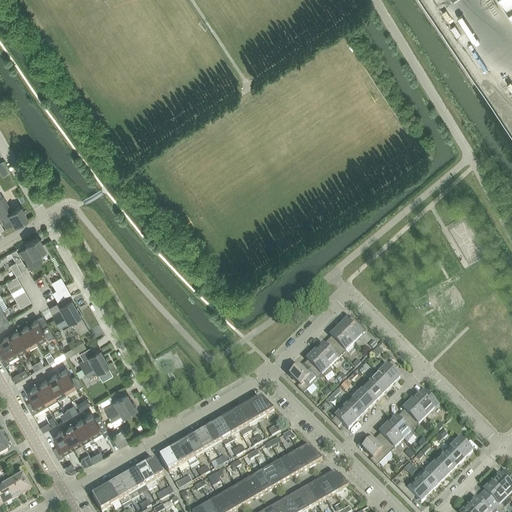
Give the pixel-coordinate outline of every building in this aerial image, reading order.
[(511,0),(502,0),(511,14),(511,0)] [(0,198),(0,218),(6,228),(13,224),(15,226),(27,219),(20,207),(11,213),(2,197),(0,198)] [(37,237),(25,244),(27,247),(19,252),(30,270),(40,264),(35,255),(44,250),(37,237)] [(16,262),(17,264),(22,261),(16,250),(10,253),(16,262)] [(16,276),(17,276),(22,273),(17,264),(16,262),(10,265),(16,276)] [(17,276),(16,276),(6,283),(9,288),(20,282),(17,276)] [(52,292),(57,301),(70,294),(65,285),(52,292)] [(17,302),(28,296),(25,290),(14,297),(17,302)] [(28,296),(17,302),(20,308),(31,302),(28,296)] [(89,331),(71,300),(60,306),(58,303),(49,308),(53,315),(52,315),(59,327),(70,321),(78,335),(88,329),(89,332),(89,331)] [(0,312),(0,325),(8,321),(5,315),(9,310),(8,308),(0,312)] [(339,330),(354,345),(366,333),(352,318),(348,322),(347,322),(339,330)] [(29,327),(37,341),(46,336),(48,339),(54,336),(48,325),(43,328),(37,319),(33,322),(34,324),(29,327)] [(37,341),(29,327),(28,325),(23,328),(24,330),(19,333),(27,347),(37,341)] [(354,345),(339,330),(331,337),(332,338),(328,342),(342,357),(354,345)] [(27,347),(19,333),(18,331),(13,333),(14,336),(9,339),(17,353),(27,347)] [(17,353),(9,339),(8,336),(3,339),(4,341),(0,343),(0,347),(3,351),(0,352),(0,358),(4,365),(9,362),(7,359),(17,353)] [(374,341),(369,346),(373,349),(377,345),(374,341)] [(82,342),(64,353),(66,358),(85,347),(82,342)] [(315,353),(330,368),(342,357),(328,342),(324,346),(323,345),(315,353)] [(91,346),(79,353),(83,360),(79,362),(87,376),(96,371),(96,372),(108,365),(99,349),(94,352),(91,346)] [(379,347),(373,353),(377,357),(383,351),(379,347)] [(50,352),(44,355),(49,363),(54,359),(50,352)] [(330,368),(315,353),(307,361),(308,362),(304,366),(318,380),(322,376),(325,378),(333,373),(329,369),(330,368)] [(379,375),(392,388),(401,379),(399,378),(394,373),(398,369),(392,362),(379,375)] [(318,380),(304,366),(300,370),(299,369),(291,377),(300,386),(298,388),(304,394),(318,380)] [(25,369),(20,372),(23,378),(29,375),(25,369)] [(65,391),(75,385),(77,389),(82,385),(76,375),(71,377),(66,369),(61,371),(62,373),(57,376),(65,391)] [(82,369),(76,372),(79,378),(85,375),(82,369)] [(355,373),(349,379),(352,382),(358,376),(355,373)] [(56,396),(58,400),(58,401),(68,395),(65,391),(57,376),(56,374),(51,377),(52,379),(47,382),(56,396)] [(370,384),(383,397),(392,388),(379,375),(370,384)] [(38,388),(46,402),(48,405),(58,400),(56,396),(47,382),(46,380),(41,383),(43,385),(38,388)] [(347,382),(341,387),(345,390),(350,385),(347,382)] [(362,392),(375,405),(383,397),(370,384),(362,392)] [(46,402),(38,388),(36,386),(32,388),(33,390),(27,394),(31,401),(26,404),(32,414),(38,411),(36,408),(46,402)] [(332,396),(335,399),(341,393),(338,390),(332,396)] [(420,395),(412,403),(427,418),(439,406),(425,391),(420,395)] [(353,401),(366,414),(375,405),(362,392),(353,401)] [(109,406),(104,409),(111,421),(116,418),(121,415),(123,417),(130,412),(131,414),(137,411),(133,403),(131,404),(126,394),(114,401),(115,403),(109,406)] [(335,399),(332,396),(326,402),(329,405),(335,399)] [(262,400),(249,408),(258,423),(275,413),(262,400)] [(345,409),(358,422),(366,414),(353,401),(345,409)] [(427,418),(412,403),(404,410),(404,411),(400,415),(415,430),(427,418)] [(68,418),(78,412),(74,405),(68,408),(64,412),(68,418)] [(241,413),(249,428),(258,423),(249,408),(241,413)] [(345,409),(332,422),(338,428),(342,424),(347,429),(349,431),(358,422),(345,409)] [(232,418),(241,433),(249,428),(241,413),(232,418)] [(88,418),(83,421),(91,436),(101,430),(107,440),(112,437),(102,420),(97,423),(92,414),(87,416),(88,418)] [(388,426),(403,441),(404,441),(407,444),(413,436),(411,434),(415,430),(400,415),(396,419),(396,418),(388,426)] [(52,417),(48,419),(52,426),(56,423),(52,417)] [(223,423),(232,438),(241,433),(232,418),(223,423)] [(91,436),(83,421),(82,419),(77,422),(78,424),(73,427),(82,441),(91,436)] [(440,422),(436,427),(440,431),(444,426),(440,422)] [(225,448),(234,442),(232,438),(223,423),(214,428),(223,443),(225,448)] [(72,447),(82,441),(73,427),(72,425),(67,428),(69,430),(63,433),(72,447)] [(278,426),(269,431),(272,437),(281,432),(278,426)] [(403,441),(388,426),(380,434),(381,435),(377,439),(391,453),(403,441)] [(205,433),(214,448),(223,443),(214,428),(205,433)] [(72,447),(63,433),(62,431),(58,434),(59,436),(53,439),(57,446),(52,449),(58,459),(64,456),(62,453),(72,447)] [(443,431),(439,436),(443,440),(448,436),(443,431)] [(288,433),(290,438),(292,441),(297,438),(290,432),(288,433)] [(119,448),(130,442),(127,437),(122,440),(118,433),(112,437),(119,448)] [(214,448),(205,433),(196,438),(205,454),(214,448)] [(188,443),(196,459),(205,454),(196,438),(188,443)] [(377,439),(373,443),(372,442),(364,450),(373,459),(371,461),(377,468),(391,453),(377,439)] [(5,440),(2,441),(0,442),(0,455),(8,451),(6,448),(9,447),(5,440)] [(460,440),(452,449),(464,461),(473,452),(472,451),(460,440)] [(179,449),(187,464),(196,459),(188,443),(179,449)] [(309,469),(323,461),(309,447),(299,453),(309,469)] [(428,447),(422,453),(424,455),(431,449),(428,447)] [(187,464),(179,449),(170,454),(179,469),(187,464)] [(410,449),(405,454),(411,459),(415,455),(410,449)] [(452,449),(443,457),(456,470),(464,461),(452,449)] [(290,458),(300,474),(309,469),(299,453),(290,458)] [(179,469),(170,454),(161,459),(169,474),(179,469)] [(443,457),(435,465),(447,478),(456,470),(443,457)] [(281,463),(291,480),(300,474),(290,458),(281,463)] [(156,462),(147,467),(155,482),(165,477),(156,462)] [(447,478),(435,465),(431,462),(423,470),(439,487),(447,478)] [(273,468),(282,485),(291,480),(281,463),(273,468)] [(411,463),(405,470),(407,472),(414,466),(411,463)] [(71,464),(65,467),(69,474),(75,471),(71,464)] [(138,472),(147,487),(149,492),(158,487),(155,482),(147,467),(138,472)] [(264,473),(273,490),(282,485),(273,468),(264,473)] [(423,470),(414,479),(418,482),(430,495),(439,487),(423,470)] [(147,487),(138,472),(129,477),(138,492),(147,487)] [(500,476),(493,484),(508,499),(509,498),(511,501),(511,478),(505,472),(501,476),(500,476)] [(255,478),(264,495),(273,490),(264,473),(255,478)] [(335,474),(326,479),(335,496),(349,488),(335,474)] [(12,481),(21,496),(31,491),(22,476),(12,481)] [(131,502),(140,497),(138,492),(129,477),(120,482),(131,502)] [(246,483),(256,500),(264,495),(255,478),(246,483)] [(335,496),(326,479),(317,484),(327,501),(335,496)] [(3,487),(11,501),(20,496),(20,497),(21,496),(12,481),(3,486),(3,487)] [(111,487),(120,503),(123,507),(131,502),(120,482),(111,487)] [(411,502),(415,497),(420,502),(422,504),(430,495),(418,482),(409,491),(402,483),(397,488),(411,502)] [(237,488),(247,505),(256,500),(246,483),(237,488)] [(3,486),(2,484),(0,485),(0,503),(2,507),(11,501),(3,487),(3,486)] [(327,501),(317,484),(308,489),(318,506),(327,501)] [(501,511),(511,502),(508,499),(493,484),(485,491),(485,492),(481,496),(497,511),(501,511)] [(102,493),(111,508),(120,503),(111,487),(102,493)] [(228,494),(238,510),(247,505),(237,488),(228,494)] [(318,506),(308,489),(299,494),(309,511),(318,506)] [(103,511),(111,508),(102,493),(93,498),(101,511),(103,511)] [(220,499),(227,511),(234,511),(238,510),(228,494),(220,499)] [(306,511),(309,511),(299,494),(291,499),(297,511),(306,511)] [(497,511),(481,496),(477,500),(477,499),(469,507),(473,511),(497,511)] [(211,504),(215,511),(227,511),(220,499),(211,504)] [(297,511),(291,499),(282,504),(286,511),(297,511)]
